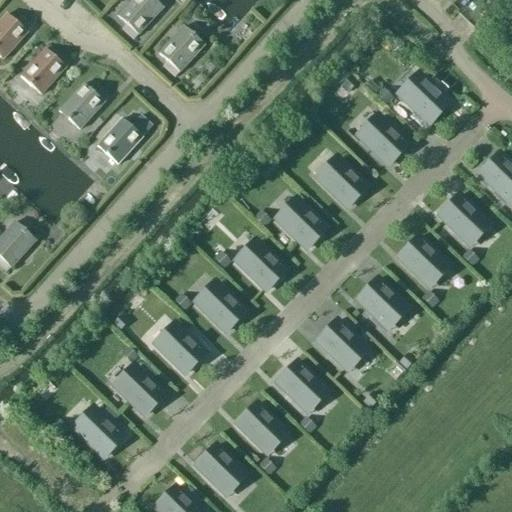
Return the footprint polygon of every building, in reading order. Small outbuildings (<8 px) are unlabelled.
[(138,36),(159,12),(163,9),(153,0),(132,0),(117,17),(126,25),(121,30),(133,41),(137,36),(138,36)] [(6,15),(0,22),(0,59),(2,61),(27,34),(27,33),(32,28),(20,17),(15,23),(6,15)] [(183,27),(158,55),(167,63),(163,67),(174,78),(179,73),(179,74),(204,46),(183,27)] [(58,53),(53,58),(45,50),(20,77),(40,96),(65,69),(65,68),(70,64),(58,53)] [(393,96),(428,129),(451,104),(417,70),(393,96)] [(338,86),(345,94),(356,83),(348,75),(338,86)] [(96,88),(92,92),(83,85),(58,112),(79,131),(104,104),(104,103),(108,99),(96,88)] [(373,95),(385,105),(391,98),(380,87),(373,95)] [(352,137),(386,170),(410,145),(376,112),(352,137)] [(121,120),(97,147),(117,166),(152,127),(140,116),(130,127),(121,120)] [(473,175),(508,208),(511,203),(511,163),(497,150),(473,175)] [(311,179),(345,212),(369,187),(335,154),(311,179)] [(433,216),(467,250),(492,225),(457,192),(433,216)] [(270,221),(305,254),(329,229),(294,196),(270,221)] [(251,217),(262,228),(269,221),(258,210),(251,217)] [(15,223),(0,239),(0,268),(6,274),(10,269),(35,242),(15,223)] [(393,258),(427,292),(451,267),(417,233),(393,258)] [(230,262),(264,295),(288,270),(254,237),(230,262)] [(459,257),(470,267),(477,260),(466,250),(459,257)] [(211,259),(222,270),(229,262),(218,252),(211,259)] [(352,301),(386,334),(410,309),(376,276),(352,301)] [(189,304),(224,337),(248,312),(213,279),(189,304)] [(419,299),(430,309),(437,301),(426,292),(419,299)] [(171,302),(183,312),(189,304),(178,294),(171,302)] [(110,325),(117,332),(127,321),(120,314),(110,325)] [(311,342),(346,375),(369,351),(335,317),(311,342)] [(149,345),(184,379),(208,353),(173,320),(149,345)] [(477,367),(491,353),(475,337),(461,350),(477,367)] [(118,355),(128,365),(136,357),(125,347),(118,355)] [(395,363),(402,370),(413,359),(405,352),(395,363)] [(271,383),(305,417),(329,392),(295,358),(271,383)] [(108,387),(142,420),(166,395),(132,362),(108,387)] [(360,402),(367,409),(378,398),(370,391),(360,402)] [(231,425),(265,458),(289,434),(255,400),(231,425)] [(67,430),(102,462),(126,437),(91,404),(67,430)] [(391,427),(411,436),(421,414),(401,405),(391,427)] [(297,425),(308,435),(314,427),(304,417),(297,425)] [(383,464),(393,452),(375,437),(365,449),(383,464)] [(190,467),(225,500),(249,475),(214,442),(190,467)] [(257,465),(267,476),(274,469),(264,458),(257,465)] [(498,459),(481,476),(490,486),(508,469),(498,459)] [(451,490),(464,478),(455,468),(442,481),(451,490)] [(149,508),(153,511),(202,511),(173,483),(149,508)]
